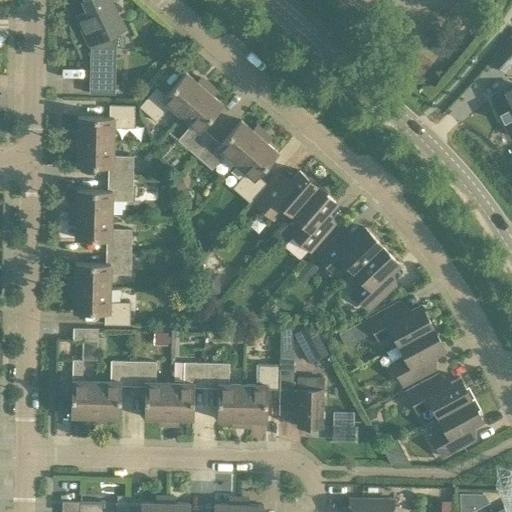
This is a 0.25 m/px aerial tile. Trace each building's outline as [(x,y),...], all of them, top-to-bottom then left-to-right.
[(114,92),(116,32),(124,28),(110,0),(82,0),(89,14),(77,19),(90,46),(89,92),(114,92)] [(511,59),(501,50),(491,61),(492,62),(503,72),(511,62),(511,59)] [(180,115),(207,84),(199,77),(196,81),(185,71),(164,96),(156,89),(141,106),(157,119),(169,106),(180,115)] [(215,91),(207,84),(180,115),(190,125),(179,138),(196,153),(210,136),(202,129),(223,104),(212,95),(215,91)] [(511,86),(491,97),(511,136),(511,135),(511,86)] [(132,127),(133,106),(114,106),(114,117),(77,116),(77,130),(71,130),(71,141),(113,142),(113,126),(132,127)] [(219,144),(210,136),(196,153),(213,167),(224,154),(235,164),(263,131),(255,125),(251,129),(240,120),(219,144)] [(271,138),(263,131),(235,164),(246,173),(234,186),(250,200),(264,183),(257,177),(278,152),(267,143),(271,138)] [(113,142),(71,141),(71,151),(76,151),(76,165),(112,166),(112,178),(131,178),(131,156),(113,156),(113,142)] [(283,207),(290,214),(316,185),(298,170),(291,178),(278,175),(254,202),(273,219),(283,207)] [(181,177),(173,181),(177,191),(185,187),(181,177)] [(69,203),(69,214),(111,215),(112,199),(130,200),(131,178),(112,178),(112,190),(75,189),(75,204),(69,203)] [(336,203),(316,185),(290,214),(301,223),(291,235),(310,251),(333,224),(328,211),(336,203)] [(111,240),(111,251),(129,252),(129,229),(111,229),(111,215),(69,214),(69,224),(75,224),(74,239),(111,240)] [(345,262),(352,270),(379,244),(363,227),(356,234),(342,230),(316,254),(334,273),(345,262)] [(379,244),(352,270),(362,281),(351,291),(368,310),(394,285),(391,271),(399,264),(379,244)] [(67,277),(67,287),(109,288),(110,273),(128,273),(129,252),(111,251),(110,263),(74,262),(74,277),(67,277)] [(203,275),(205,295),(219,294),(217,274),(203,275)] [(73,297),(73,312),(109,313),(109,323),(127,323),(128,302),(109,302),(109,288),(67,287),(67,297),(73,297)] [(392,333),(398,345),(432,327),(420,304),(410,309),(398,302),(367,318),(379,341),(392,333)] [(364,320),(354,325),(361,337),(370,332),(364,320)] [(279,365),(279,389),(293,389),(294,357),(290,326),(281,329),(279,357),(279,365)] [(97,340),(97,328),(73,327),(72,339),(97,340)] [(327,353),(317,334),(311,337),(306,327),(294,333),(310,362),(327,353)] [(432,327),(398,345),(404,356),(391,363),(403,385),(434,368),(435,354),(444,349),(432,327)] [(70,380),(70,416),(85,416),(85,425),(95,425),(96,384),(96,380),(82,380),(83,360),(72,360),(71,380),(70,380)] [(109,381),(96,380),(95,425),(105,425),(105,417),(120,417),(121,386),(132,386),(133,361),(110,361),(109,381)] [(156,362),(133,361),(132,386),(144,387),(143,418),(158,418),(158,426),(168,426),(169,382),(155,382),(156,362)] [(183,382),(169,382),(168,426),(178,427),(178,419),(193,419),(194,388),(205,388),(206,363),(183,362),(183,382)] [(229,363),(206,363),(205,388),(217,388),(216,420),(231,420),(231,428),(241,428),(242,384),(229,383),(229,363)] [(242,384),(241,428),(251,428),(251,420),(266,421),(267,390),(277,390),(278,365),(256,364),(256,384),(242,384)] [(432,405),(438,417),(470,399),(458,377),(450,381),(438,374),(407,391),(418,412),(432,405)] [(297,414),(296,426),(322,427),(323,390),(323,376),(298,376),(297,389),(297,414)] [(470,399),(438,417),(444,428),(430,435),(442,457),(473,440),(473,426),(482,421),(470,399)] [(164,511),(165,494),(154,494),(154,502),(139,502),(139,511),(164,511)] [(189,511),(190,503),(176,503),(176,495),(165,494),(164,511),(189,511)] [(212,511),(237,511),(238,496),(227,496),(227,504),(213,503),(212,511)] [(249,496),(238,496),(237,511),(262,511),(263,505),(249,504),(249,496)] [(392,511),(393,499),(349,498),(348,511),(392,511)] [(79,501),(78,511),(102,511),(103,502),(79,501)] [(511,511),(511,502),(494,511),(511,511)] [(115,511),(126,511),(127,504),(116,503),(115,511)]
